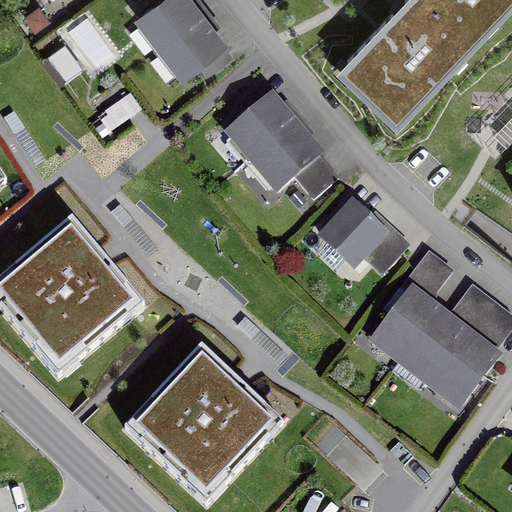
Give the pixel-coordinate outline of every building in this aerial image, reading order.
[(149,0),(132,14),(157,47),(198,16),(185,0),(149,0)] [(511,0),(402,0),(340,67),(400,123),(511,3),(511,0)] [(229,57),(198,16),(157,47),(182,79),(198,66),(205,76),(229,57)] [(214,147),(234,172),(290,126),(270,101),(214,147)] [(336,181),(290,126),(234,172),(264,207),(289,186),(306,207),(336,181)] [(406,253),(353,203),(310,248),(345,281),(359,265),(378,283),(406,253)] [(71,221),(0,280),(0,312),(57,380),(143,307),(71,221)] [(401,361),(437,311),(410,292),(375,342),(401,361)] [(426,381),(465,331),(437,311),(401,361),(426,381)] [(465,331),(426,381),(459,407),(498,356),(465,331)] [(125,427),(208,504),(283,424),(200,347),(125,427)]
